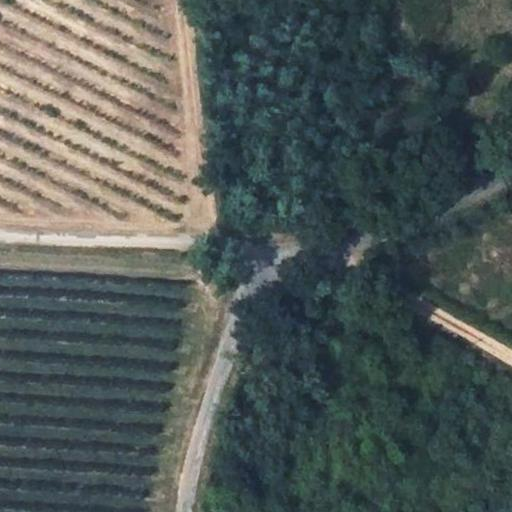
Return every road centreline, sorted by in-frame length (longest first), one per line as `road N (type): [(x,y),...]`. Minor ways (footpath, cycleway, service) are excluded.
road 1 (unclassified): [(259,248),(181,485),(180,511)]
road 2 (unclassified): [(511,171),(404,222),(259,248)]
road 3 (unclassified): [(259,248),(0,229)]
